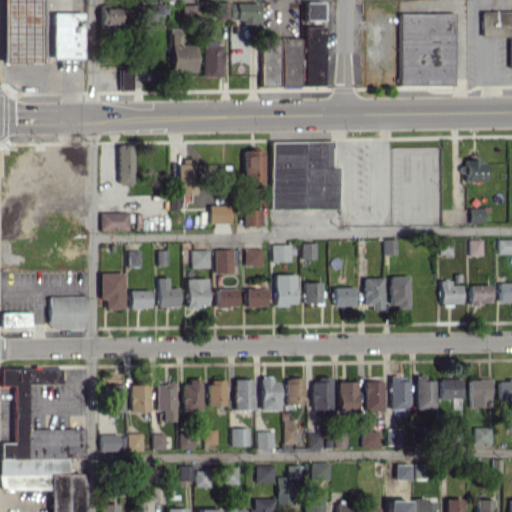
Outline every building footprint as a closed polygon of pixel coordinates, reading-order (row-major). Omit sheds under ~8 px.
[(40,61),(40,0),(1,0),(2,61),(40,61)] [(257,24),(257,1),(216,2),(216,19),(236,18),(236,24),(257,24)] [(302,20),(320,20),(320,1),(302,1),(302,20)] [(165,4),(144,4),(144,23),(160,22),(160,13),(166,13),(165,4)] [(119,7),(98,8),(98,27),(119,26),(119,7)] [(511,10),(478,11),(479,36),(506,35),(506,68),(511,68),(511,10)] [(50,57),(81,57),(81,11),(51,11),(50,57)] [(451,84),(451,13),(397,13),(397,84),(451,84)] [(302,26),(301,84),(321,85),(322,26),(302,26)] [(169,71),(194,71),(193,44),(179,44),(179,27),(168,28),(169,71)] [(258,85),(277,85),(278,37),(259,37),(258,85)] [(297,37),(278,38),(280,85),(299,85),(297,37)] [(219,76),(219,41),(200,41),(200,76),(219,76)] [(118,89),(129,89),(129,67),(118,68),(118,89)] [(336,208),(336,165),(330,165),(329,140),(268,141),(268,208),(336,208)] [(115,144),(116,184),(131,184),(130,143),(115,144)] [(261,149),(241,149),(240,187),(260,187),(261,149)] [(483,180),(482,159),(463,160),(463,181),(483,180)] [(192,194),(192,163),(176,163),(175,194),(192,194)] [(218,163),(196,163),(196,176),(217,176),(218,163)] [(167,210),(177,209),(176,195),(167,195),(167,210)] [(228,222),(228,204),(206,205),(206,222),(228,222)] [(468,222),(482,222),(481,207),(467,207),(468,222)] [(242,225),(259,225),(260,209),(242,209),(242,225)] [(97,212),(98,230),(126,229),(126,211),(97,212)] [(381,254),(394,253),(394,238),(381,239),(381,254)] [(467,255),(480,255),(480,238),(466,239),(467,255)] [(511,238),(495,238),(496,253),(511,253),(511,238)] [(436,255),(451,254),(450,239),(435,239),(436,255)] [(313,242),(299,242),(299,259),(313,258),(313,242)] [(291,260),(291,244),(269,245),(269,261),(291,260)] [(230,248),(212,249),(212,272),(231,272),(230,248)] [(260,248),(242,248),(242,265),(260,265),(260,248)] [(126,266),(137,266),(138,250),(126,249),(126,266)] [(207,267),(207,249),(188,249),(189,267),(207,267)] [(121,272),(97,272),(97,299),(103,299),(103,308),(121,308),(121,272)] [(272,305),(293,305),(293,274),(272,274),(272,305)] [(406,275),(387,276),(387,309),(406,308),(406,275)] [(176,287),(166,287),(166,277),(155,277),(155,307),(176,306),(176,287)] [(381,306),(380,277),(361,277),(362,307),(381,306)] [(205,278),(184,278),(184,306),(206,306),(205,278)] [(459,303),(459,284),(448,285),(448,280),(437,280),(438,303),(459,303)] [(319,302),(318,281),(301,282),(301,303),(319,302)] [(511,281),(496,282),(496,301),(511,300),(511,281)] [(488,303),(488,284),(467,284),(467,304),(488,303)] [(330,305),(352,305),(352,286),(330,286),(330,305)] [(243,288),(243,306),(264,306),(264,287),(243,288)] [(235,288),(213,288),(213,306),(235,306),(235,288)] [(147,289),(126,289),(126,307),(148,307),(147,289)] [(84,296),(46,295),(46,327),(84,327),(84,296)] [(29,311),(0,311),(0,326),(30,326),(29,311)] [(0,489),(48,489),(48,511),(82,511),(82,473),(66,473),(66,458),(83,458),(83,428),(26,429),(26,384),(60,383),(59,367),(0,368),(0,384),(10,385),(11,442),(0,441),(0,489)] [(405,380),(397,380),(397,375),(387,375),(388,409),(406,408),(405,380)] [(433,379),(423,380),(423,375),(413,375),(413,408),(433,408),(433,379)] [(277,409),(277,381),(270,381),(270,376),(258,376),(258,410),(277,409)] [(362,410),(381,410),(380,376),(361,376),(362,410)] [(301,377),(283,377),(283,403),(301,403),(301,377)] [(251,409),(251,378),(231,379),(232,409),(251,409)] [(329,378),(309,378),(309,408),(328,409),(329,378)] [(458,378),(437,379),(438,398),(459,397),(458,378)] [(467,407),(489,406),(488,378),(466,379),(467,407)] [(511,378),(495,379),(496,399),(511,399),(511,378)] [(180,410),(199,410),(199,379),(179,380),(180,410)] [(206,405),(223,404),(222,379),(205,379),(206,405)] [(355,380),(335,381),(336,409),(355,409),(355,380)] [(154,410),(161,409),(161,420),(173,420),(172,381),(153,381),(154,410)] [(121,384),(103,384),(104,413),(122,413),(121,384)] [(147,411),(147,384),(127,384),(127,411),(147,411)] [(292,419),(280,419),(281,443),(293,443),(292,419)] [(228,446),(247,445),(246,427),(227,427),(228,446)] [(471,443),(489,443),(489,427),(471,427),(471,443)] [(214,443),(215,428),(202,428),(202,443),(214,443)] [(384,445),(399,445),(399,428),(384,429),(384,445)] [(271,430),(254,431),(254,447),(271,447),(271,430)] [(377,446),(376,430),(358,430),(359,447),(377,446)] [(177,448),(191,448),(191,431),(176,432),(177,448)] [(140,432),(125,433),(125,450),(140,450),(140,432)] [(150,448),(162,448),(162,432),(149,433),(150,448)] [(320,446),(319,432),(306,432),(306,447),(320,446)] [(333,446),(344,447),(344,433),(333,432),(333,446)] [(117,450),(116,433),(97,434),(97,451),(117,450)] [(327,462),(309,461),(308,478),(327,479),(327,462)] [(412,478),(423,478),(423,463),(411,463),(412,478)] [(253,482),(271,482),(271,464),(253,465),(253,482)] [(190,480),(190,465),(176,465),(176,480),(190,480)] [(294,503),(293,465),(285,465),(285,476),(273,476),(274,504),(294,503)] [(236,483),(236,466),(220,466),(221,483),(236,483)] [(207,486),(208,470),(193,470),(193,485),(207,486)] [(149,511),(149,502),(162,502),(162,486),(150,486),(151,494),(133,494),(132,511),(149,511)] [(271,511),(272,498),(251,497),(251,508),(248,508),(247,511),(271,511)] [(411,511),(430,511),(430,497),(411,497),(411,511)] [(321,511),(322,498),(302,498),(301,511),(321,511)] [(459,511),(460,498),(443,498),(443,511),(459,511)] [(491,511),(491,498),(474,499),(473,511),(491,511)] [(333,502),(333,511),(352,511),(352,506),(342,506),(342,501),(333,502)] [(98,503),(97,511),(115,511),(116,503),(98,503)]
